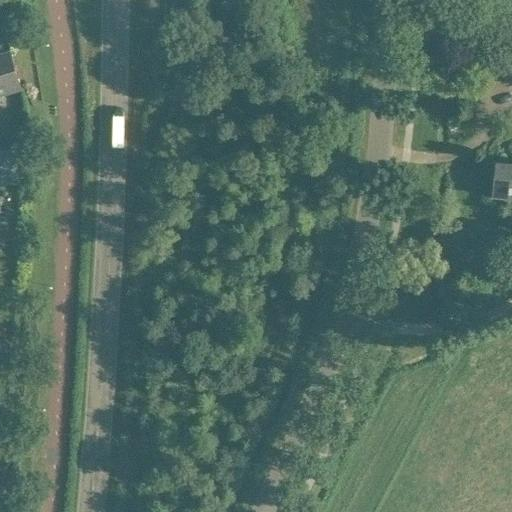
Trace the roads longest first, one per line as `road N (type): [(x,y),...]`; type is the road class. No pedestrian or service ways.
road 1 (unclassified): [(255,511),(339,315),(370,212),(382,0)]
road 2 (unclassified): [(48,511),(68,188),(55,0)]
road 3 (secondary): [(112,0),(88,511)]
